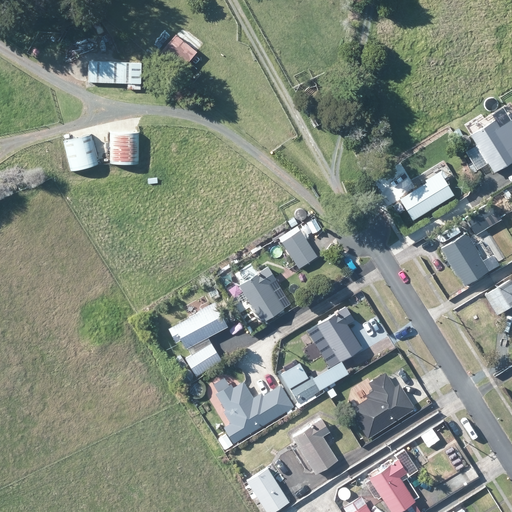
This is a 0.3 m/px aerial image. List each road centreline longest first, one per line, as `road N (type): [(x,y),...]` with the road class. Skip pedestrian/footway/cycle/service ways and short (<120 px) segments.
road 1 (unclassified): [(0,36),(98,89),(216,112),(351,225)]
road 2 (residential): [(351,225),(511,473)]
